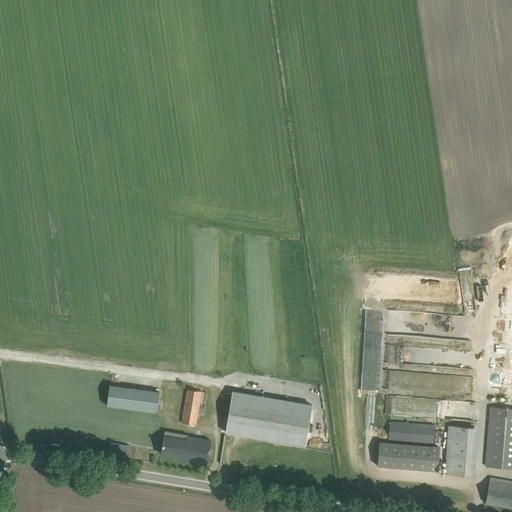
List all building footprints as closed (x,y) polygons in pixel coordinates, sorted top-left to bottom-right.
[(110,385),(107,405),(156,412),(159,392),(110,385)] [(195,425),(201,392),(187,389),(181,423),(195,425)] [(305,446),(307,436),(312,404),(232,391),(225,432),(305,446)] [(511,408),(490,407),(486,467),(511,468),(511,408)] [(433,444),(435,425),(390,422),(388,440),(433,444)] [(473,477),(477,428),(449,426),(446,475),(473,477)] [(187,437),(188,435),(165,431),(164,436),(161,454),(177,457),(177,460),(207,465),(211,441),(187,437)] [(438,471),(439,447),(379,442),(377,466),(438,471)] [(111,443),(109,454),(129,458),(131,446),(111,443)] [(511,505),(511,481),(490,477),(485,503),(511,508),(511,506),(511,505)]
